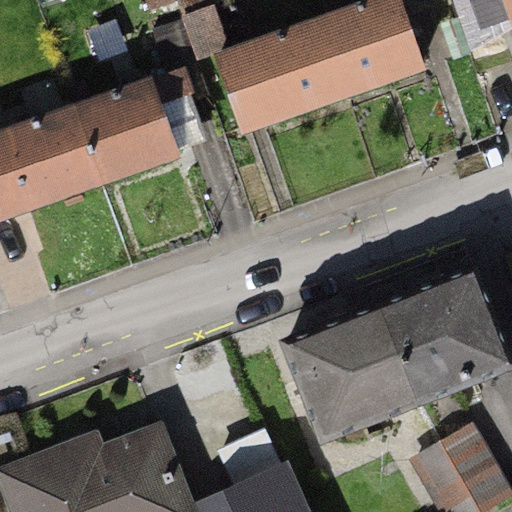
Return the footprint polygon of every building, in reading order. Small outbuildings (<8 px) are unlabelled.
[(174,0),(144,0),(147,9),(174,1),(174,0)] [(400,0),(368,0),(322,16),(350,97),(425,72),(400,0)] [(511,0),(502,0),(511,26),(511,0)] [(214,5),(181,16),(197,60),(229,49),(214,5)] [(229,49),(212,54),(241,136),(350,97),(322,16),(229,49)] [(184,67),(76,104),(105,186),(180,159),(161,105),(193,93),(184,67)] [(76,104),(0,130),(0,222),(105,186),(76,104)] [(511,362),(475,268),(282,344),(321,444),(511,368),(511,362)] [(197,511),(193,503),(161,420),(106,441),(100,425),(0,463),(0,490),(8,511),(197,511)] [(471,421),(408,457),(439,511),(477,511),(511,493),(471,421)] [(310,511),(288,461),(281,464),(265,428),(219,449),(234,485),(193,503),(197,511),(310,511)]
